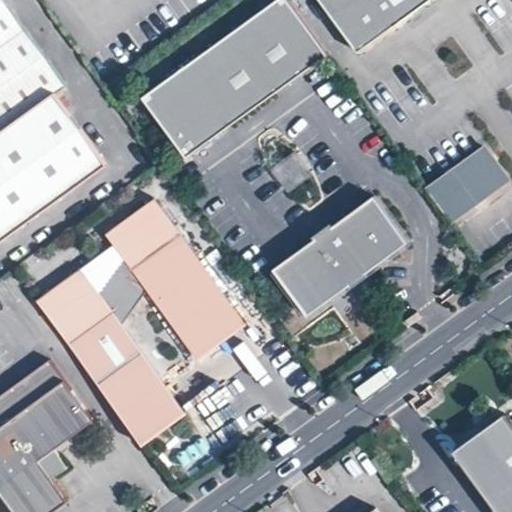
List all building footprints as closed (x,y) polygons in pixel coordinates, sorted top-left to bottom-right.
[(4,0),(0,0),(0,248),(110,169),(58,97),(69,89),(4,0)] [(289,0),(275,0),(140,98),(184,159),(329,54),(289,0)] [(320,0),(358,51),(426,0),(320,0)] [(482,147),(426,188),(451,222),(507,181),(482,147)] [(374,195),(273,269),(307,315),(408,242),(374,195)] [(109,235),(133,269),(182,234),(158,200),(109,235)] [(148,290),(196,357),(245,322),(182,234),(133,269),(148,290)] [(123,324),(148,290),(116,266),(98,289),(82,267),(38,299),(142,443),(186,411),(123,324)] [(95,420),(50,359),(0,395),(0,491),(15,511),(52,511),(68,500),(51,477),(39,460),(56,449),(95,420)] [(511,421),(505,413),(464,443),(511,508),(511,421)] [(511,511),(511,508),(464,443),(453,450),(498,511),(511,511)] [(56,449),(39,460),(51,477),(67,465),(56,449)]
